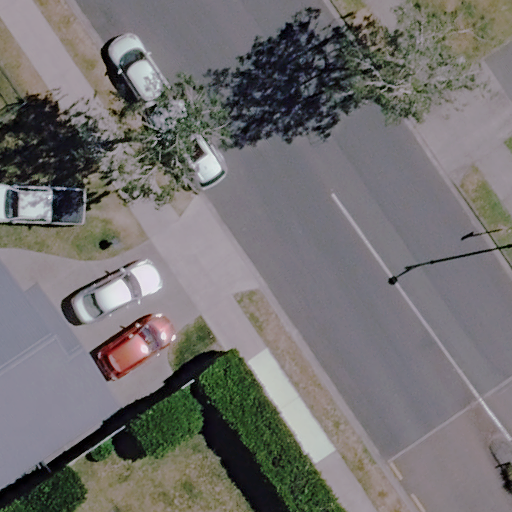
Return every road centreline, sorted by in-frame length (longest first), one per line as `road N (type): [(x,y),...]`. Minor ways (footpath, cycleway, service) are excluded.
road 1 (tertiary): [(455,393),(185,0)]
road 2 (tertiary): [(505,511),(455,393)]
